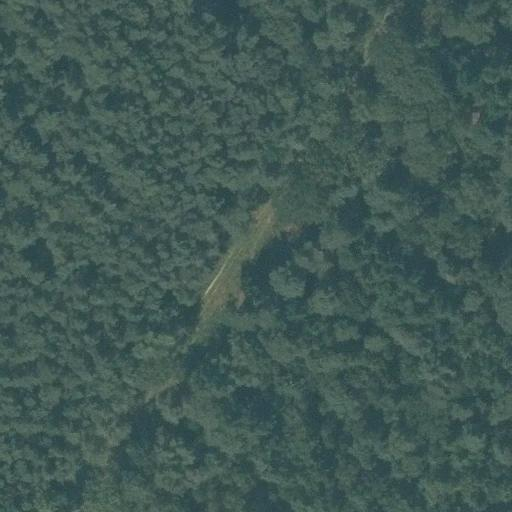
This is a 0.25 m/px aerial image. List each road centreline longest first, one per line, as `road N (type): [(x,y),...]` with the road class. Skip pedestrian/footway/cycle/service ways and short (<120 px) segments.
road 1 (track): [(66,511),(386,0)]
road 2 (track): [(511,238),(235,0)]
